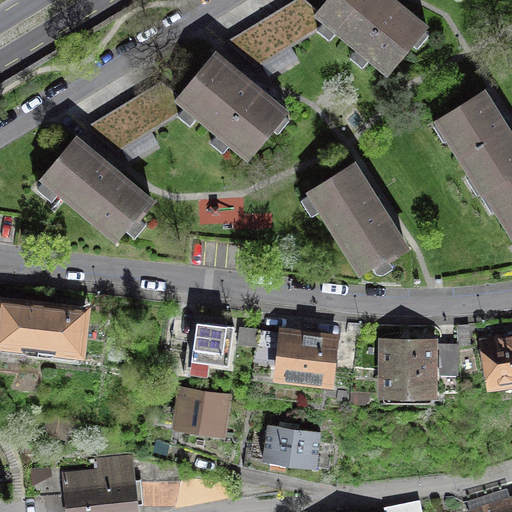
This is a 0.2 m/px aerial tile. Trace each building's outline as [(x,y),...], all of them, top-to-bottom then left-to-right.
[(319,8),(308,0),(291,0),(229,37),(259,64),(317,32),(323,25),(312,16),(319,8)] [(326,0),(319,8),(312,16),(323,25),(317,32),(329,42),(335,35),(356,53),(350,60),(363,70),(369,63),(386,77),(413,45),(417,49),(429,35),(424,31),(428,27),(396,0),(326,0)] [(179,94),(172,101),(182,110),(177,117),(189,127),(194,121),(216,138),(210,145),(222,155),(228,148),(245,162),(272,131),(277,134),(288,120),(284,117),(288,112),(215,51),(194,75),(179,94)] [(179,94),(161,79),(89,122),(119,150),(177,117),(182,110),(172,101),(179,94)] [(511,123),(505,113),(485,80),(431,113),(478,187),(481,184),(511,233),(511,123)] [(75,140),(59,159),(42,179),(43,180),(45,178),(117,237),(135,215),(138,218),(151,203),(75,140)] [(355,153),(304,184),(307,189),(299,193),(310,210),(317,205),(357,269),(372,260),(377,269),(392,260),(388,254),(410,241),(381,196),(355,153)] [(0,343),(82,353),(87,309),(0,299),(0,343)] [(193,317),(170,314),(167,335),(190,338),(193,317)] [(308,326),(278,322),(277,329),(273,362),(272,374),(332,381),(338,329),(308,326)] [(273,362),(277,329),(230,324),(228,341),(255,344),(254,360),(273,362)] [(511,329),(505,331),(478,335),(486,385),(511,380),(511,329)] [(407,334),(377,335),(377,392),(437,392),(437,373),(459,373),(459,341),(437,341),(437,334),(407,334)] [(227,424),(220,423),(223,398),(179,392),(177,406),(183,407),(181,419),(188,420),(196,422),(194,432),(225,436),(227,424)] [(66,421),(52,417),(49,429),(63,433),(66,421)] [(264,457),(263,459),(316,467),(316,465),(328,467),(330,453),(318,451),(321,431),(285,426),(269,423),(268,429),(256,427),(252,455),(264,457)] [(59,471),(61,511),(137,511),(134,457),(97,459),(97,468),(59,471)] [(511,511),(511,506),(510,501),(473,511),(511,511)]
